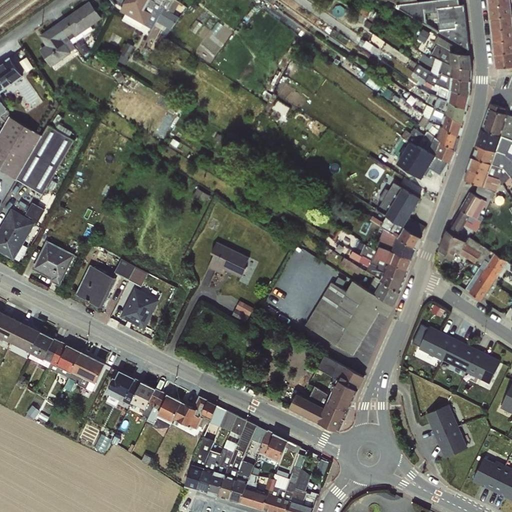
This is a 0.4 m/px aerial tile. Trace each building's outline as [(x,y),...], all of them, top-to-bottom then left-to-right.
[(94,0),(93,0),(40,32),(47,44),(42,47),(53,65),(80,48),(74,38),(106,19),(94,0)] [(128,0),(123,10),(148,23),(155,10),(148,6),(150,0),(159,0),(164,2),(165,0),(128,0)] [(469,49),(464,5),(460,5),(458,0),(431,0),(391,5),(439,32),(469,49)] [(511,3),(490,6),(491,18),(511,16),(511,3)] [(173,31),(180,14),(165,7),(157,25),(173,31)] [(511,16),(491,18),(493,30),(511,27),(511,16)] [(511,27),(493,30),(494,42),(511,40),(511,27)] [(511,40),(494,42),(495,54),(511,52),(511,40)] [(430,56),(434,58),(451,65),(471,70),(470,55),(451,51),(436,45),(430,56)] [(511,52),(495,54),(497,68),(511,66),(511,52)] [(14,56),(0,64),(0,112),(12,105),(4,93),(28,79),(14,56)] [(28,70),(35,67),(30,56),(23,59),(28,70)] [(424,61),(422,65),(448,76),(470,81),(471,70),(451,65),(434,58),(432,65),(424,61)] [(434,85),(436,84),(469,96),(470,81),(448,76),(422,65),(418,64),(414,71),(426,80),(434,85)] [(467,109),(469,96),(436,84),(448,101),(467,109)] [(482,130),(511,140),(511,105),(509,114),(505,113),(505,108),(491,103),(482,130)] [(48,191),(75,136),(52,125),(45,131),(11,114),(3,131),(0,129),(0,172),(2,169),(48,191)] [(511,140),(482,130),(477,145),(504,154),(511,159),(511,158),(511,140)] [(504,154),(477,145),(473,158),(504,168),(511,177),(511,178),(511,165),(502,161),(504,154)] [(504,168),(473,158),(469,169),(499,179),(502,184),(511,177),(504,168)] [(499,179),(469,169),(465,180),(482,186),(480,194),(485,197),(484,202),(488,204),(493,198),(499,179)] [(29,213),(42,219),(48,207),(34,201),(29,213)] [(0,230),(0,249),(19,259),(38,219),(11,206),(0,230)] [(63,282),(78,253),(49,239),(34,268),(63,282)] [(219,241),(209,266),(225,272),(226,268),(245,276),(253,254),(219,241)] [(469,289),(486,299),(510,258),(493,249),(469,289)] [(347,256),(343,262),(360,272),(364,265),(347,256)] [(117,271),(145,284),(151,271),(123,258),(117,271)] [(104,305),(118,276),(92,263),(78,293),(104,305)] [(390,303),(342,270),(302,324),(358,358),(390,303)] [(122,315),(148,327),(162,297),(137,285),(122,315)] [(248,320),(256,306),(242,299),(235,313),(248,320)] [(0,308),(0,336),(56,362),(60,352),(59,352),(65,338),(0,308)] [(494,382),(505,357),(429,323),(418,348),(494,382)] [(96,388),(108,360),(88,352),(89,350),(68,341),(59,363),(75,370),(71,378),(96,388)] [(347,428),(367,370),(325,356),(321,368),(340,375),(334,392),(316,386),(312,396),(298,391),(292,409),(347,428)] [(117,368),(107,391),(149,409),(153,399),(163,403),(169,390),(117,368)] [(511,412),(511,386),(502,408),(511,412)] [(205,432),(189,485),(279,511),(314,511),(321,489),(300,483),(308,455),(299,453),(294,469),(281,465),(283,459),(268,454),(277,425),(201,402),(200,404),(168,394),(162,414),(176,418),(201,426),(205,413),(215,416),(213,423),(221,425),(217,436),(205,432)] [(448,455),(470,446),(452,402),(430,411),(448,455)] [(269,452),(283,458),(292,439),(278,432),(269,452)] [(511,466),(487,455),(475,480),(511,497),(511,466)]
